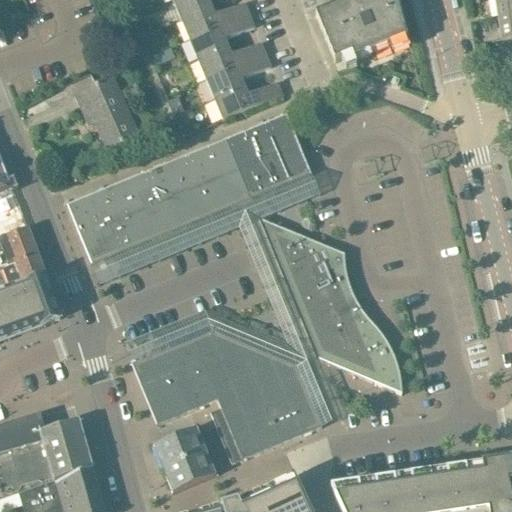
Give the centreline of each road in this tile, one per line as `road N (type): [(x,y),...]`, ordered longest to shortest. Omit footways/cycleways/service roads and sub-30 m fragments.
road 1 (tertiary): [(88,335),(0,111)]
road 2 (tertiary): [(511,311),(466,125)]
road 3 (tertiary): [(133,511),(88,335)]
road 4 (tertiary): [(466,125),(435,0)]
